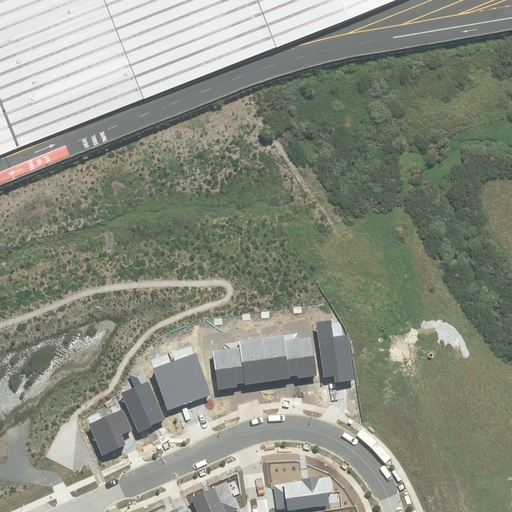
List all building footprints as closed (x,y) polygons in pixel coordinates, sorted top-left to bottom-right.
[(0,0),(0,154),(383,0),(0,0)] [(331,321),(316,323),(324,378),(334,377),(335,383),(354,380),(348,335),(334,337),(331,321)] [(285,340),(284,335),(262,338),(268,382),(290,379),(290,376),(285,340)] [(317,376),(311,337),(285,340),(290,376),(297,375),(297,378),(317,376)] [(268,382),(262,338),(239,341),(239,347),(244,382),(245,385),(268,382)] [(244,382),(239,347),(213,351),(218,390),(238,387),(237,383),(244,382)] [(211,395),(196,353),(174,361),(189,403),(211,395)] [(174,361),(153,368),(168,410),(189,403),(174,361)] [(121,393),(139,432),(166,421),(143,369),(129,375),(135,387),(121,393)] [(123,410),(89,424),(103,455),(126,445),(121,435),(132,430),(123,410)] [(273,485),(277,510),(287,508),(287,511),(330,505),(328,494),(332,493),(330,477),(320,478),(320,476),(305,478),(302,479),(302,481),(273,485)] [(191,497),(197,511),(231,511),(240,509),(228,481),(207,490),(191,497)]
